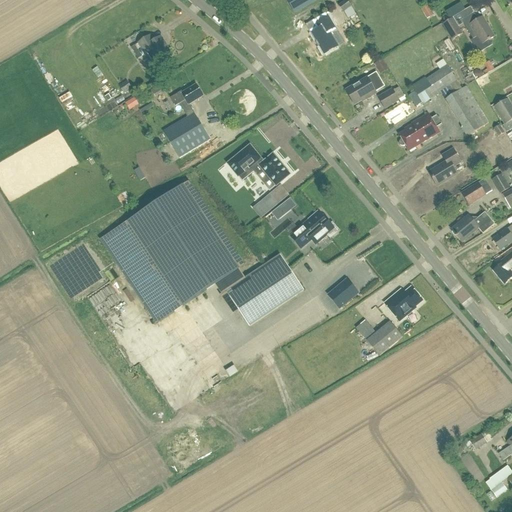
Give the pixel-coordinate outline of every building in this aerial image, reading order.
[(286,0),(295,14),(318,0),(286,0)] [(343,13),(351,7),(346,0),(339,6),(343,13)] [(454,7),(446,12),(450,20),(453,19),(458,15),(454,7)] [(489,42),(490,41),(490,40),(495,37),(483,18),(478,21),(474,14),(462,21),(474,41),(473,43),(478,52),(480,52),(490,46),(491,44),(489,42)] [(321,29),(312,34),(317,42),(315,43),(318,47),(319,46),(325,55),(326,55),(325,53),(336,46),(337,48),(338,47),(338,46),(343,43),(336,30),(335,29),(336,29),(329,17),(318,24),(321,29)] [(452,41),(462,34),(453,19),(450,20),(442,25),(452,41)] [(161,37),(154,41),(151,36),(146,39),(131,48),(139,60),(152,51),(160,64),(172,56),(165,45),(166,45),(161,37)] [(423,105),(457,82),(447,66),(413,88),(423,105)] [(367,79),(346,91),(354,105),(366,99),(367,100),(376,94),(374,91),(383,85),(376,73),(367,79)] [(124,94),(132,89),(127,82),(119,87),(124,94)] [(204,97),(197,85),(183,94),(182,92),(171,99),(176,107),(180,105),(187,118),(163,132),(180,159),(211,140),(190,106),(204,97)] [(468,137),(488,124),(466,88),(446,101),(468,137)] [(378,98),(385,110),(399,101),(392,89),(378,98)] [(128,103),(133,110),(142,104),(137,97),(128,103)] [(506,126),(511,122),(511,107),(508,100),(495,108),(506,126)] [(406,132),(399,136),(401,140),(400,141),(399,143),(399,145),(400,146),(402,147),(404,147),(405,146),(409,152),(440,134),(437,128),(442,125),(437,116),(432,120),(429,115),(412,125),(405,130),(406,132)] [(229,164),(228,165),(228,166),(229,166),(242,182),(243,183),(243,182),(254,173),(257,176),(270,192),(276,186),(277,187),(290,176),(273,155),(264,163),(251,147),(250,146),(249,147),(229,164)] [(438,187),(458,175),(454,168),(461,163),(453,151),(442,157),(446,164),(429,174),(433,181),(434,180),(438,187)] [(500,194),(510,188),(502,175),(492,180),(500,194)] [(478,185),(462,195),(469,206),(492,192),(485,180),(478,185)] [(101,241),(157,325),(216,286),(239,270),(239,269),(244,266),(189,183),(101,241)] [(511,209),(511,189),(502,195),(511,210),(511,209)] [(269,197),(253,209),(261,219),(277,206),(269,197)] [(297,207),(290,199),(271,214),(278,222),(297,207)] [(323,217),(322,218),(318,213),(301,228),(301,229),(291,237),(301,250),(311,241),(315,246),(327,236),(330,239),(338,232),(332,225),(331,226),(323,217)] [(473,223),(470,218),(469,217),(452,231),(462,243),(479,229),(483,235),(495,225),(485,213),(479,219),(473,223)] [(511,226),(493,240),(500,251),(511,242),(511,226)] [(511,254),(500,264),(502,265),(493,273),(505,286),(511,279),(511,273),(511,272),(511,254)] [(233,315),(239,311),(241,314),(250,328),(305,291),(281,255),(245,279),(246,279),(221,296),(233,315)] [(329,296),(340,310),(358,294),(347,281),(329,296)] [(401,291),(385,305),(400,323),(416,309),(414,307),(422,301),(412,288),(404,294),(401,291)] [(376,334),(365,321),(356,328),(380,357),(402,338),(390,323),(376,334)] [(481,434),(470,441),(475,451),(487,444),(481,434)] [(511,455),(511,439),(507,443),(510,447),(498,455),(503,461),(511,455)] [(497,498),(507,491),(501,483),(511,475),(511,473),(507,467),(490,480),(486,484),(497,498)]
